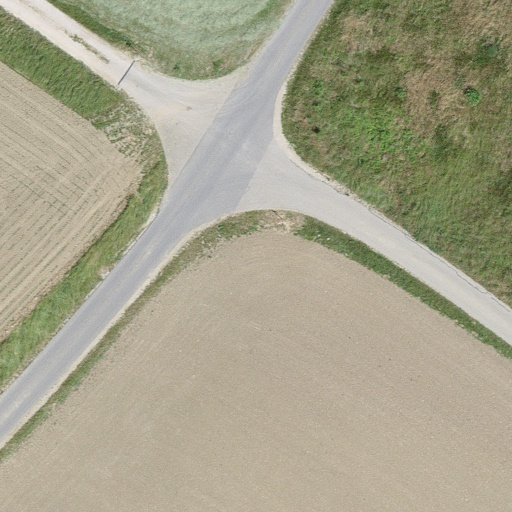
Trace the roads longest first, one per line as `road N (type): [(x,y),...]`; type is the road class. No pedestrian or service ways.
road 1 (unclassified): [(0,420),(143,261),(226,128)]
road 2 (unclassified): [(226,128),(511,324)]
road 3 (track): [(38,0),(226,128)]
road 4 (unclassified): [(226,128),(314,0)]
